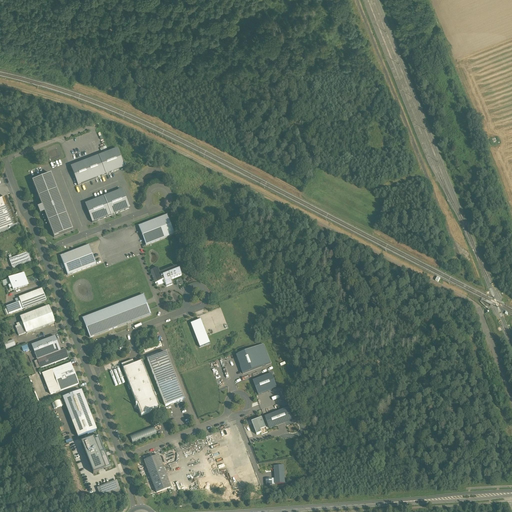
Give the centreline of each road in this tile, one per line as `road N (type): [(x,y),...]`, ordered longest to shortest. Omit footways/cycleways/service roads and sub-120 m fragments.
road 1 (track): [(0,83),(170,146),(480,312)]
road 2 (unclassified): [(137,508),(6,164)]
road 3 (track): [(458,256),(356,0)]
road 4 (tertiary): [(251,511),(511,493)]
road 5 (track): [(431,0),(511,205)]
